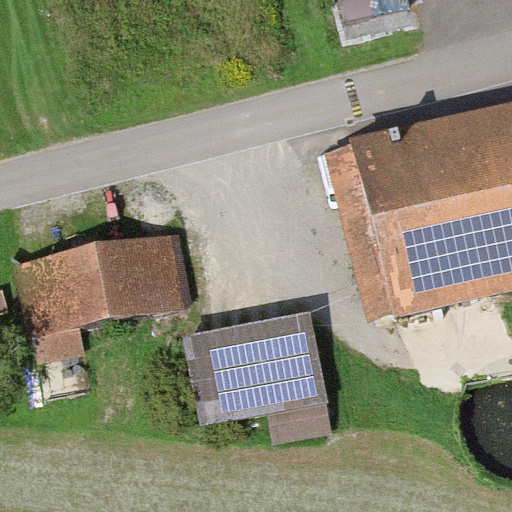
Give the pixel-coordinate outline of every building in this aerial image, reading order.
[(348,38),(421,17),(416,0),(369,0),(339,9),(348,38)] [(511,128),(351,165),(391,342),(511,314),(511,128)] [(170,250),(18,283),(38,377),(101,363),(96,340),(186,320),(170,250)] [(316,331),(183,355),(200,446),(332,421),(316,331)] [(485,424),(505,421),(510,450),(511,449),(511,379),(478,386),(485,424)]
